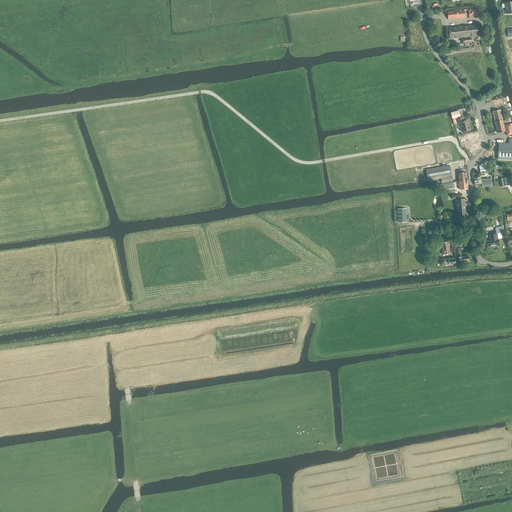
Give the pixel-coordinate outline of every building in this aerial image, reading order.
[(464,10),(447,11),(448,19),(465,18),(464,10)] [(465,44),(465,46),(469,46),(468,43),(471,43),(470,36),(478,35),(477,24),(467,25),(467,26),(463,27),(463,26),(448,28),(450,38),(462,37),(463,44),(465,44)] [(498,133),(506,131),(505,125),(503,125),(500,110),(493,112),(498,133)] [(460,117),(459,111),(450,113),(452,119),(460,117)] [(462,132),(470,130),(467,120),(464,121),(463,117),(459,118),(453,120),(454,123),(456,123),(456,124),(460,123),(462,132)] [(498,143),(497,159),(511,159),(511,138),(509,138),(508,143),(498,143)] [(428,180),(441,178),(442,183),(453,181),(450,166),(426,170),(428,180)] [(466,172),(458,173),(459,181),(467,181),(466,172)] [(494,181),(491,182),(491,178),(481,179),(480,177),(473,178),(474,185),(482,184),(482,187),(494,186),(494,181)] [(468,189),(467,181),(459,181),(460,190),(468,189)] [(459,217),(466,217),(465,206),(467,206),(466,202),(464,203),(464,199),(457,199),(458,213),(459,213),(459,216),(458,216),(459,217)] [(398,222),(407,222),(406,205),(397,206),(398,222)] [(490,241),(486,241),(487,247),(499,246),(498,239),(501,238),(500,233),(496,233),(496,234),(490,235),(490,241)] [(455,248),(452,248),(449,249),(448,242),(441,243),(443,254),(450,253),(450,252),(454,251),(456,262),(460,262),(469,261),(468,256),(462,257),(460,247),(458,248),(455,248)]
